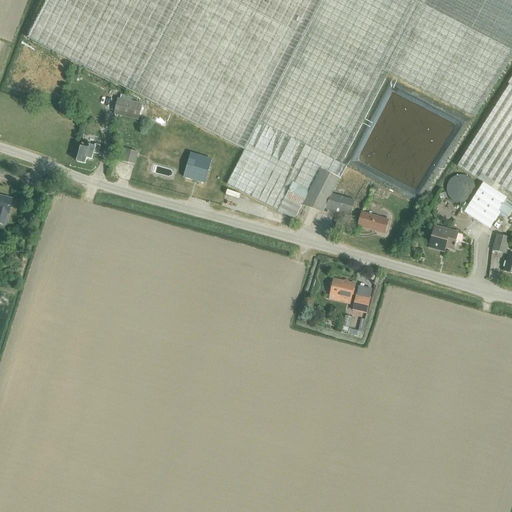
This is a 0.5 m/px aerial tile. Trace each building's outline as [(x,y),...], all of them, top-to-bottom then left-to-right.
[(511,0),(46,0),(27,38),(153,103),(172,113),(244,150),(227,184),(278,211),(295,220),(302,206),(286,201),(291,186),(309,191),(321,170),(339,180),(340,180),(346,167),(341,164),(388,73),(474,117),(511,58),(511,0)] [(483,183),(475,196),(491,206),(492,205),(498,195),(511,203),(511,76),(507,84),(509,85),(457,166),(483,183)] [(120,99),(118,99),(114,115),(138,120),(142,105),(138,104),(139,100),(133,97),(121,95),(120,99)] [(93,154),(98,155),(100,146),(95,145),(95,147),(82,144),(77,162),(85,164),(86,159),(92,160),(93,154)] [(119,148),(115,160),(122,162),(134,165),(138,153),(125,150),(119,148)] [(192,153),(185,177),(207,183),(214,159),(192,153)] [(224,182),(229,165),(223,164),(218,180),(224,182)] [(309,191),(291,186),(286,201),(302,206),(323,212),(324,209),(350,217),(355,201),(332,194),(340,180),(339,180),(321,170),(309,191)] [(472,200),(472,176),(451,176),(450,199),(472,200)] [(371,188),(370,191),(371,194),(373,195),(377,194),(378,192),(377,188),(374,187),(371,188)] [(492,205),(491,206),(500,212),(508,218),(511,211),(511,203),(498,195),(492,205)] [(491,206),(475,196),(464,213),(489,229),(500,212),(491,206)] [(0,224),(3,225),(6,214),(7,214),(10,201),(11,200),(0,197),(0,224)] [(358,227),(384,235),(388,221),(362,213),(358,227)] [(440,246),(454,250),(458,233),(444,229),(442,234),(433,232),(429,248),(438,251),(440,246)] [(492,251),(505,254),(510,239),(497,235),(492,251)] [(329,300),(350,305),(353,295),(355,285),(333,280),(329,300)] [(353,311),(367,314),(371,298),(357,295),(357,296),(354,308),(353,311)] [(359,330),(351,328),(349,334),(360,337),(365,320),(362,319),(359,330)]
